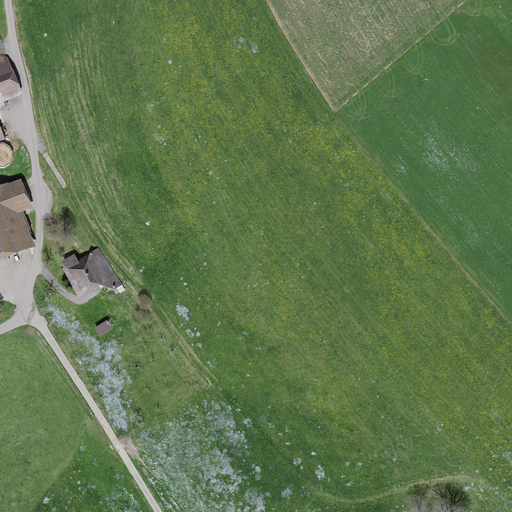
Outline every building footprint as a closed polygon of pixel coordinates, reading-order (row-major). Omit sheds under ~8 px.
[(0,105),(2,105),(3,108),(8,106),(5,99),(19,94),(6,60),(0,61),(0,105)] [(0,140),(9,137),(0,113),(0,140)] [(0,256),(23,247),(19,235),(30,231),(24,215),(30,212),(19,184),(0,191),(0,256)] [(80,291),(104,277),(112,290),(120,285),(97,250),(76,262),(74,258),(64,264),(80,291)] [(97,324),(100,334),(113,329),(110,319),(97,324)]
